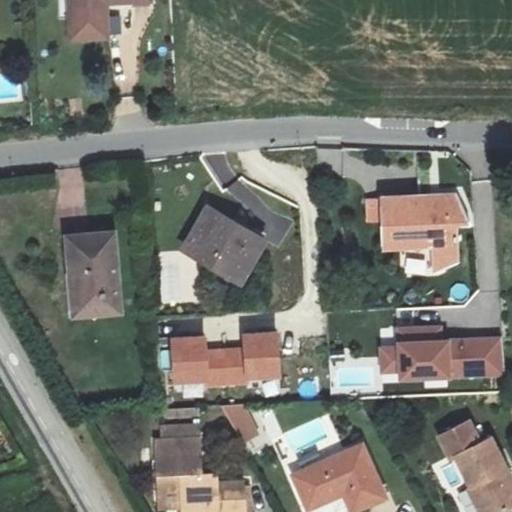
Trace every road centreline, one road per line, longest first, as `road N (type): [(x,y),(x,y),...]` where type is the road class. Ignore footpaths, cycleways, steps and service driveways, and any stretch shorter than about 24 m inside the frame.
road 1 (unclassified): [(0,158),(279,130),(511,139)]
road 2 (unclassified): [(93,511),(0,350)]
